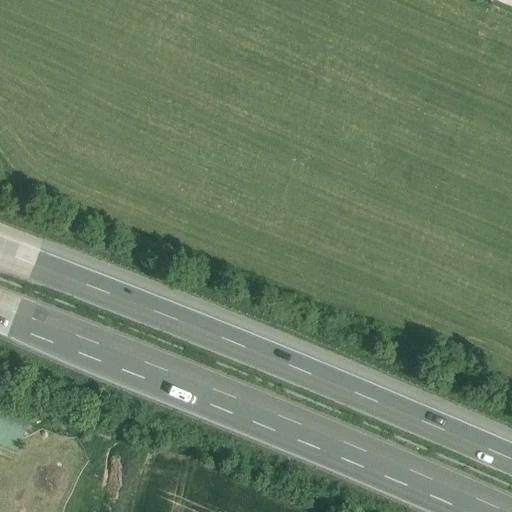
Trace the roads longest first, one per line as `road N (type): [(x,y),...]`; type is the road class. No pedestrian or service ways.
road 1 (motorway): [(511,460),(0,253)]
road 2 (motorway): [(0,308),(503,511)]
